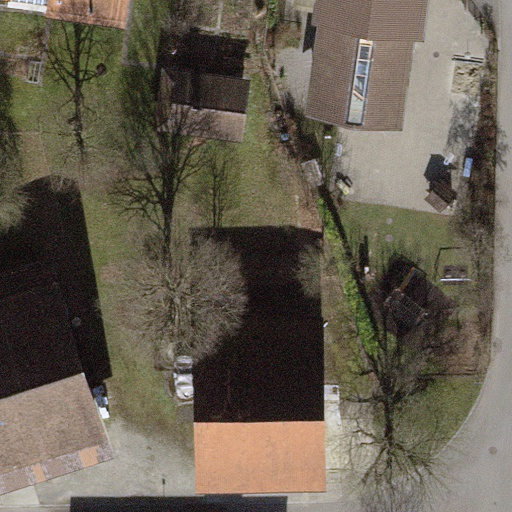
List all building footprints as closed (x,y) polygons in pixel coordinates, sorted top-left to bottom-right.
[(186,0),(92,0),(184,13),(186,0)] [(432,0),(327,0),(314,111),(417,124),(432,0)] [(253,135),(256,71),(186,68),(182,132),(253,135)] [(0,471),(111,439),(59,262),(0,278),(0,471)] [(326,329),(203,328),(202,477),(325,478),(326,329)]
